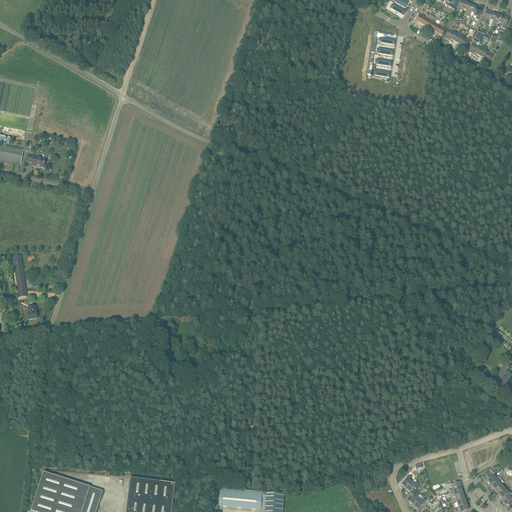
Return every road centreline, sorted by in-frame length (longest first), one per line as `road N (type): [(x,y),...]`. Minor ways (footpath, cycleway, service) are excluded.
road 1 (unclassified): [(511,271),(122,97)]
road 2 (track): [(511,285),(301,304)]
road 3 (track): [(251,308),(48,327)]
road 4 (unclassified): [(91,191),(48,327),(0,337)]
road 5 (unclassified): [(122,97),(0,27)]
road 6 (residential): [(401,26),(511,89)]
